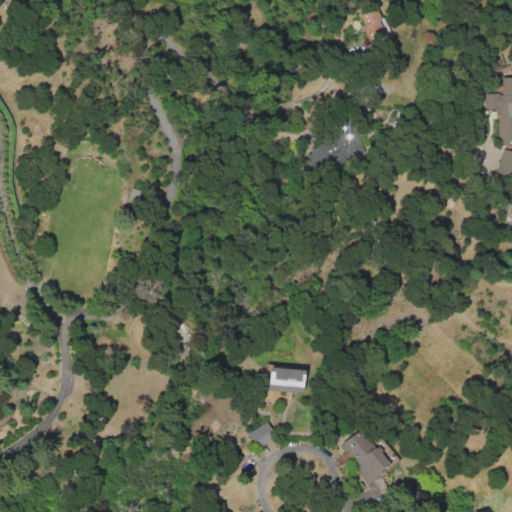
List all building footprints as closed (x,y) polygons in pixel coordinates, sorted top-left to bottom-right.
[(383,36),(371,7),(355,14),(367,43),(383,36)] [(511,144),(511,77),(500,77),(500,93),(483,93),(483,108),(496,108),(496,144),(511,144)] [(312,174),(363,154),(350,120),(331,128),(334,137),(303,150),(312,174)] [(511,176),(511,152),(500,150),(495,173),(511,176)] [(301,392),(302,369),(266,367),(265,390),(301,392)] [(253,447),(273,438),(266,422),(246,431),(253,447)] [(369,482),(388,465),(358,429),(338,445),(369,482)]
